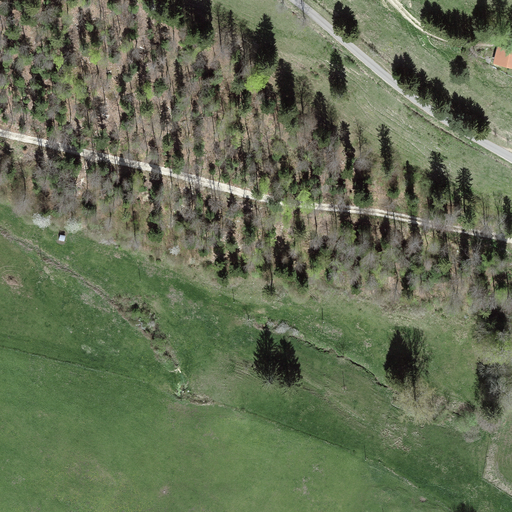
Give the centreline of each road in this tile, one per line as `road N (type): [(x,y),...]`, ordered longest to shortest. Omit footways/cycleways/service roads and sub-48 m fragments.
road 1 (track): [(511,241),(247,197),(0,133)]
road 2 (track): [(511,156),(416,96),(296,0)]
